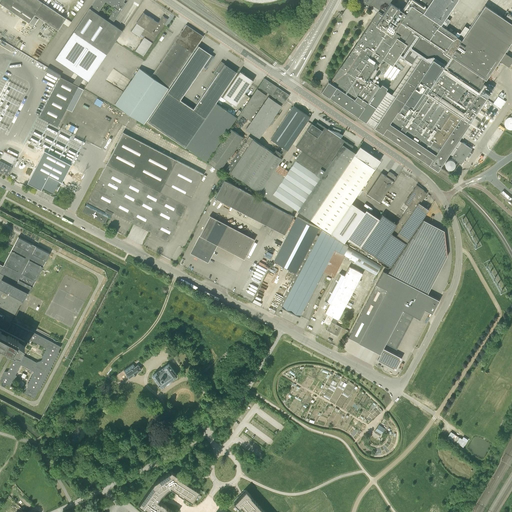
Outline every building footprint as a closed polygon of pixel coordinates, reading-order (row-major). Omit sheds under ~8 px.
[(36,13),(17,0),(1,0),(0,2),(0,3),(33,25),(39,17),(48,24),(39,37),(48,43),(57,30),(58,30),(66,18),(43,2),(36,13)] [(17,0),(36,13),(43,2),(38,0),(17,0)] [(94,0),(56,58),(89,80),(122,31),(112,24),(125,5),(122,4),(124,0),(94,0)] [(359,0),(370,8),(371,7),(378,11),(330,82),(328,81),(321,92),(365,122),(374,128),(437,171),(485,100),(476,94),(485,80),(499,60),(504,52),(511,40),(511,24),(503,18),(484,5),(469,28),(465,26),(459,33),(464,36),(461,40),(456,37),(457,36),(446,29),(449,24),(443,20),(456,0),(409,0),(404,9),(391,1),(391,0),(359,0)] [(144,13),(137,23),(145,29),(141,34),(152,42),(168,19),(162,16),(158,23),(144,13)] [(144,124),(153,111),(203,36),(186,25),(151,76),(139,68),(115,104),(144,124)] [(159,130),(180,100),(203,67),(206,69),(214,57),(199,46),(147,121),(159,130)] [(237,72),(221,61),(213,73),(216,76),(193,109),(180,100),(159,130),(186,147),(207,161),(236,117),(216,103),(237,72)] [(60,77),(61,75),(48,68),(46,70),(59,78),(60,77)] [(240,71),(222,97),(236,106),(253,80),(240,71)] [(78,86),(60,77),(59,78),(39,117),(57,126),(78,86)] [(264,78),(258,87),(283,104),(289,95),(264,78)] [(81,96),(94,103),(97,98),(84,91),(81,96)] [(261,138),(282,104),(268,95),(261,106),(256,103),(253,107),(252,107),(246,117),(250,119),(244,128),(261,138)] [(501,109),(506,101),(498,96),(493,103),(501,109)] [(287,150),(307,121),(310,117),(293,106),(292,108),(291,107),(290,109),(291,109),(270,139),(287,150)] [(296,147),(302,151),(295,161),(284,177),(274,170),(259,192),(258,194),(291,214),(294,209),(297,211),(310,219),(354,155),(355,153),(351,150),(353,146),(345,141),(320,124),(317,122),(315,126),(312,123),(296,147)] [(207,162),(220,170),(242,137),(230,129),(207,162)] [(122,132),(106,164),(97,182),(86,202),(87,202),(85,205),(81,211),(104,223),(107,217),(110,218),(111,215),(113,212),(160,236),(169,241),(181,216),(187,206),(186,205),(203,174),(176,160),(122,132)] [(274,170),(282,159),(249,136),(226,169),(259,192),(274,170)] [(452,155),(461,161),(469,149),(459,143),(452,155)] [(355,153),(354,155),(374,169),(380,160),(360,146),(355,153)] [(62,182),(71,164),(44,150),(27,182),(41,190),(42,188),(53,194),(55,189),(57,189),(57,190),(59,186),(59,187),(57,186),(60,181),(62,182)] [(351,203),(374,169),(354,155),(310,219),(331,233),(351,203)] [(454,168),(455,166),(455,164),(454,162),(453,161),(452,160),(451,160),(450,160),(448,160),(447,160),(446,162),(445,163),(445,164),(445,166),(445,167),(446,168),(447,169),(448,169),(450,170),(451,169),(453,169),(454,168)] [(0,161),(0,171),(8,176),(12,167),(0,161)] [(381,173),(367,194),(379,203),(397,177),(389,172),(386,176),(381,173)] [(284,234),(294,216),(224,180),(215,198),(284,234)] [(379,218),(360,246),(390,266),(423,218),(428,210),(420,204),(427,194),(424,191),(417,186),(405,204),(409,207),(397,225),(382,214),(379,218)] [(359,247),(360,246),(379,218),(366,209),(364,212),(351,203),(331,233),(343,242),(346,238),(359,247)] [(210,216),(190,253),(208,262),(217,245),(244,258),(254,239),(210,216)] [(296,273),(319,228),(297,217),(274,261),(296,273)] [(383,271),(348,337),(380,354),(383,348),(385,343),(396,349),(414,315),(420,318),(424,309),(432,313),(439,300),(428,294),(447,256),(446,245),(444,231),(424,220),(390,271),(388,273),(387,273),(388,271),(384,269),(383,271)] [(319,228),(296,273),(279,306),(299,316),(334,249),(344,254),(348,246),(319,228)] [(0,345),(17,354),(8,371),(4,371),(0,379),(0,380),(10,386),(12,381),(13,382),(17,375),(15,375),(21,365),(34,371),(31,376),(30,376),(31,378),(29,378),(30,380),(28,381),(29,382),(27,383),(28,385),(24,393),(34,398),(38,390),(40,390),(40,388),(41,388),(41,386),(43,385),(42,384),(44,383),(43,381),(45,381),(44,379),(46,379),(45,377),(47,376),(47,375),(48,374),(48,373),(50,372),(50,369),(51,369),(51,367),(52,366),(52,365),(53,364),(53,363),(55,362),(54,360),(56,360),(55,358),(57,358),(56,356),(58,355),(58,354),(59,353),(59,351),(61,346),(29,330),(24,340),(7,330),(12,321),(27,293),(29,294),(50,253),(18,237),(3,266),(0,264),(0,345)] [(342,327),(336,324),(343,311),(343,310),(357,282),(358,282),(363,273),(362,273),(349,267),(349,266),(344,275),(347,277),(332,305),(329,303),(325,313),(329,315),(325,323),(329,325),(326,330),(337,336),(342,327)] [(383,348),(380,354),(377,360),(395,369),(401,357),(383,348)] [(128,377),(129,378),(141,370),(138,364),(131,369),(129,366),(123,369),(126,373),(123,375),(126,379),(128,377)] [(152,376),(161,388),(178,376),(169,364),(152,376)] [(376,430),(381,433),(383,435),(386,430),(384,429),(379,425),(376,430)] [(448,436),(464,446),(469,439),(463,436),(462,438),(451,431),(448,436)] [(154,482),(139,505),(145,509),(145,508),(150,511),(173,511),(166,507),(166,506),(161,502),(161,503),(157,501),(161,496),(167,489),(171,487),(178,492),(178,493),(183,496),(184,496),(192,501),(195,496),(197,497),(199,494),(198,493),(199,490),(178,476),(178,475),(172,471),(154,482)] [(264,511),(251,496),(246,490),(234,503),(236,505),(235,506),(238,509),(239,507),(239,508),(241,506),(246,511),(264,511)]
